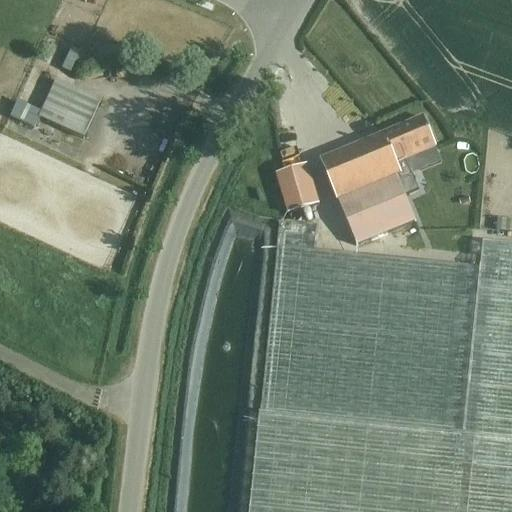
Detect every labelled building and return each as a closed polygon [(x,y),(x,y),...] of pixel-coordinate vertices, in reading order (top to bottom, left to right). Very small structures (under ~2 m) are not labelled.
[(71,49),(62,70),(70,74),(80,53),(71,49)] [(83,141),(100,103),(77,92),(55,82),(40,115),(38,119),(60,130),(83,141)] [(33,131),(38,119),(40,115),(17,104),(9,121),(33,131)] [(423,120),(320,162),(336,202),(338,202),(357,249),(416,224),(399,181),(411,176),(405,162),(435,150),(423,120)] [(273,131),(276,142),(293,137),(290,126),(273,131)] [(331,130),(321,135),(328,149),(339,144),(331,130)] [(277,159),(270,162),(273,171),(280,168),(277,159)] [(416,176),(402,181),(412,205),(425,200),(416,176)] [(261,415),(251,511),(511,511),(511,248),(484,246),(481,270),(314,252),(317,227),(281,223),(281,227),(279,249),(261,415)]
